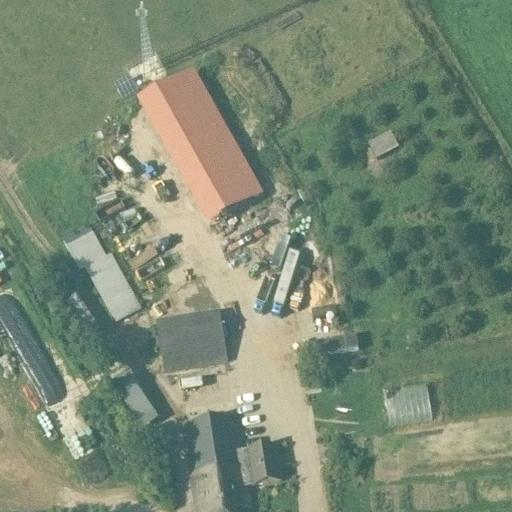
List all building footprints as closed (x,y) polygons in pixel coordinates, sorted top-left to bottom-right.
[(194,75),(137,107),(207,231),(264,199),(194,75)] [(391,133),(368,145),(377,162),(400,150),(391,133)] [(128,189),(156,190),(157,175),(128,174),(128,189)] [(103,255),(88,228),(62,243),(76,268),(83,265),(117,325),(140,312),(140,310),(201,277),(187,250),(156,266),(142,274),(139,269),(138,268),(122,276),(112,257),(106,260),(103,255)] [(325,301),(332,292),(298,266),(264,310),(285,326),(299,308),(311,317),(304,326),(294,318),(280,336),(301,352),(335,309),(325,301)] [(104,339),(75,297),(61,307),(90,348),(104,339)] [(156,325),(164,375),(228,364),(220,315),(156,325)] [(408,338),(410,351),(418,349),(416,337),(408,338)] [(309,347),(311,361),(359,353),(357,339),(309,347)] [(361,372),(361,363),(351,364),(352,373),(361,372)] [(142,434),(159,422),(125,374),(108,386),(142,434)] [(317,391),(315,379),(307,380),(308,392),(317,391)] [(383,393),(389,427),(432,419),(425,385),(383,393)] [(250,511),(247,490),(281,484),(276,448),(241,453),(236,418),(182,427),(195,511),(250,511)]
